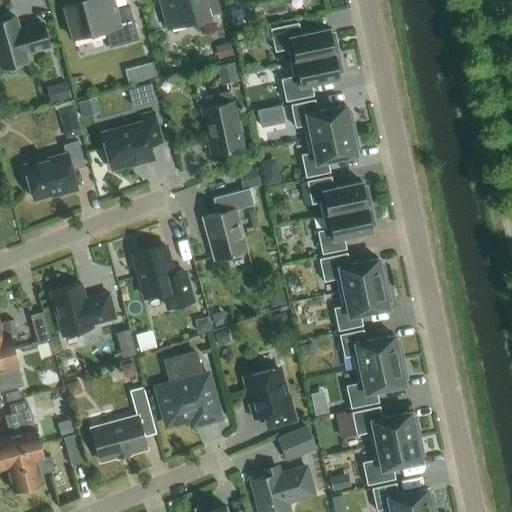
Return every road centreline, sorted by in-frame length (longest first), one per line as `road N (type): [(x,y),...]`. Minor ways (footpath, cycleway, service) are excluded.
road 1 (residential): [(474,511),(366,0)]
road 2 (residential): [(0,267),(157,205)]
road 3 (tertiary): [(486,0),(511,120)]
road 4 (residential): [(102,511),(213,466)]
